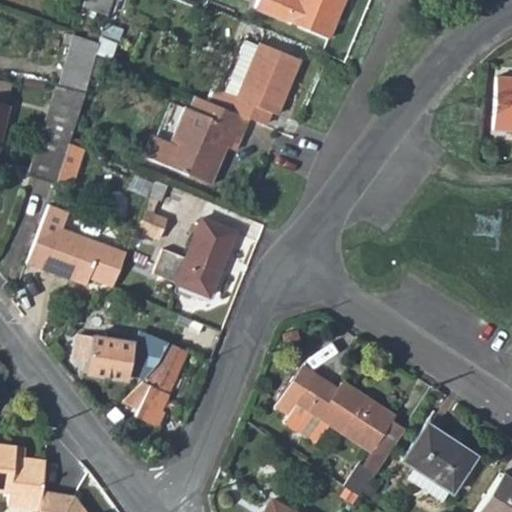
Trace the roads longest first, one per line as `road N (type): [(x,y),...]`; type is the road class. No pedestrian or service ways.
road 1 (residential): [(170,511),(282,262)]
road 2 (residential): [(511,406),(282,262)]
road 3 (residential): [(148,511),(0,324)]
road 4 (residential): [(373,147),(451,46),(511,10)]
road 5 (residential): [(373,147),(349,115),(400,0)]
road 6 (residential): [(282,262),(373,147)]
